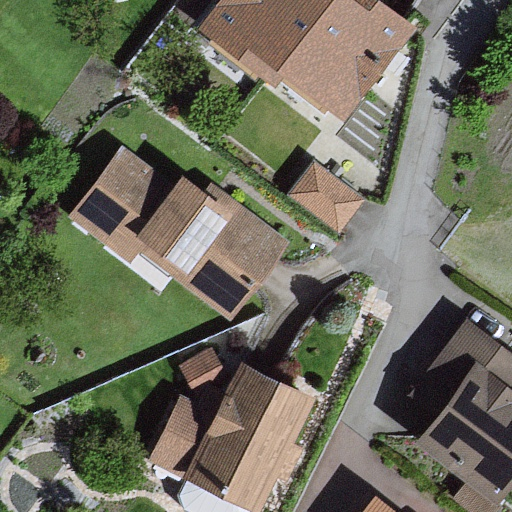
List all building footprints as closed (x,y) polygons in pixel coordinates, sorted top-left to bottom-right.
[(379,0),(220,0),(202,24),(272,79),(283,65),(342,111),(410,23),(379,0)] [(123,148),(73,212),(127,254),(138,240),(229,311),(285,239),(212,183),(206,192),(183,174),(173,187),(123,148)] [(360,196),(315,162),(294,191),(339,225),(360,196)] [(496,493),(511,471),(511,353),(467,321),(416,391),(442,409),(421,438),(496,493)] [(257,503),(307,392),(243,363),(220,413),(181,395),(153,456),(257,503)] [(397,511),(376,495),(362,511),(397,511)]
